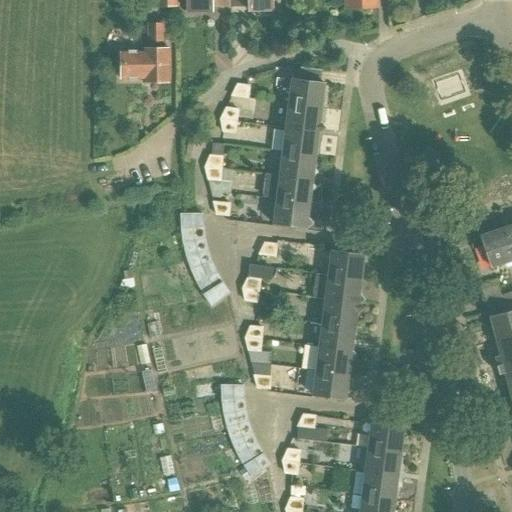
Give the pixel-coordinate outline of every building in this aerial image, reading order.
[(230,4),(229,0),(187,0),(187,10),(212,9),(212,5),(230,4)] [(229,0),(230,4),(248,4),(248,9),(272,9),(272,0),(229,0)] [(121,48),(121,79),(143,79),(143,81),(169,80),(169,47),(164,47),(164,23),(147,23),(147,48),(143,48),(121,48)] [(320,83),(322,70),(300,67),(298,80),(291,79),(288,104),(321,108),(324,83),(320,83)] [(249,99),(250,85),(237,83),(230,96),(249,99)] [(320,120),(321,108),(288,104),(285,128),(320,132),(325,128),(320,120)] [(219,119),(237,121),(239,109),(225,107),(219,119)] [(237,121),(219,119),(222,132),(236,134),(237,121)] [(318,133),(320,132),(285,128),(282,151),(315,155),(318,133)] [(204,167),(222,168),(223,156),(222,156),(224,144),(212,143),(211,154),(209,154),(204,167)] [(312,179),(315,155),(282,151),(279,175),(312,179)] [(222,168),(204,167),(207,180),(221,181),(222,168)] [(312,179),(279,175),(265,173),(263,197),(276,198),(309,203),(312,179)] [(307,216),(309,203),(276,198),(273,224),(306,228),(313,223),(307,216)] [(229,217),(230,203),(212,201),(215,215),(229,217)] [(181,230),(204,228),(203,226),(203,213),(180,213),(180,228),(181,230)] [(182,242),(206,239),(204,228),(181,230),(182,242)] [(492,269),(511,261),(511,251),(504,228),(481,236),(492,269)] [(185,256),(208,250),(206,239),(182,242),(185,256)] [(276,257),(278,244),(264,242),(257,255),(276,257)] [(190,270),(212,261),(208,250),(185,256),(190,270)] [(361,279),(364,255),(330,250),(327,275),(361,279)] [(196,283),(217,272),(212,261),(190,270),(196,283)] [(131,271),(124,272),(125,279),(121,279),(119,286),(133,284),(131,271)] [(203,295),(223,282),(217,272),(196,283),(201,292),(203,295)] [(361,279),(327,275),(315,274),(312,297),(324,299),(360,304),(360,303),(365,300),(359,292),(361,279)] [(241,288),(241,289),(259,291),(261,278),(247,276),(241,288)] [(212,307),(230,293),(223,282),(203,295),(212,307)] [(257,303),(259,291),(241,289),(244,301),(257,303)] [(511,304),(511,290),(502,294),(501,293),(485,298),(490,311),(511,304)] [(360,303),(360,304),(324,299),(321,323),(355,327),(356,314),(363,309),(360,303)] [(496,341),(511,336),(511,311),(490,317),(496,341)] [(352,349),(355,327),(321,323),(318,347),(354,351),(352,349)] [(249,325),(244,338),(262,340),(263,327),(249,325)] [(496,366),(511,361),(511,336),(496,341),(500,355),(494,356),(496,366)] [(262,340),(244,338),(247,351),(248,351),(251,363),(270,365),(271,352),(261,351),(262,340)] [(357,356),(354,351),(318,347),(315,371),(349,375),(350,361),(357,356)] [(509,387),(511,386),(511,361),(496,366),(499,374),(505,373),(509,387)] [(346,400),(349,375),(315,371),(312,396),(346,400)] [(270,390),(271,376),(253,375),(256,389),(270,390)] [(221,401),(244,399),(244,385),(220,384),(221,401)] [(223,414),(246,410),(246,409),(244,399),(221,401),(223,413),(223,414)] [(226,428),(249,422),(249,421),(246,410),(223,414),(226,428)] [(314,429),(316,415),(302,413),(296,427),(314,429)] [(231,441),(253,433),(252,432),(249,422),(226,428),(231,441)] [(401,451),(404,427),(371,422),(368,447),(401,451)] [(217,435),(215,423),(190,426),(191,439),(217,435)] [(236,454),(258,444),(257,443),(253,433),(231,441),(236,454)] [(243,466),(263,453),(258,444),(236,454),(243,466)] [(188,449),(192,463),(204,459),(200,445),(188,449)] [(398,475),(401,451),(368,447),(365,471),(398,475)] [(287,448),(281,460),(299,462),(300,450),(287,448)] [(252,479),(271,464),(263,453),(243,466),(245,468),(250,476),(252,479)] [(298,475),(299,462),(281,460),(284,474),(298,475)] [(250,476),(245,468),(239,472),(244,480),(250,476)] [(395,499),(398,475),(365,471),(362,495),(395,499)] [(179,490),(176,478),(166,480),(169,492),(179,490)] [(393,511),(395,499),(362,495),(359,511),(393,511)] [(290,496),(284,509),(302,511),(303,498),(290,496)]
